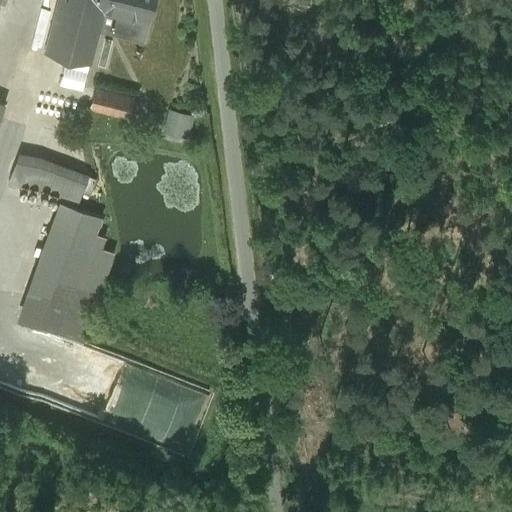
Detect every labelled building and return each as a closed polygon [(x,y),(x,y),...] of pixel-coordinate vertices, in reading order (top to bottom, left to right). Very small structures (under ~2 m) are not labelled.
[(104,0),(57,0),(45,49),(44,49),(44,50),(90,61),(90,60),(98,28),(104,0)] [(153,0),(104,0),(98,28),(142,39),(147,21),(148,21),(153,0)] [(134,99),(94,88),(89,108),(129,118),(134,99)] [(191,116),(171,111),(166,131),(186,137),(191,116)] [(87,175),(18,149),(8,175),(78,201),(87,175)] [(100,216),(59,200),(25,291),(90,316),(112,251),(90,243),(100,216)]
